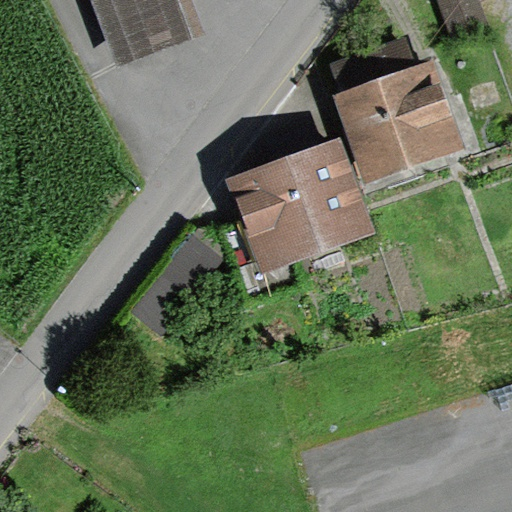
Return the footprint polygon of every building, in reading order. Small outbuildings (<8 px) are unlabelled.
[(95,0),(118,59),(208,25),(198,0),(95,0)] [(439,0),(457,43),(492,29),(480,0),(439,0)] [(469,140),(435,51),(420,56),(410,31),(332,61),(342,86),(336,88),(370,178),(469,140)] [(229,172),(245,213),(216,224),(246,299),(288,282),(280,263),(379,225),(342,129),(229,172)] [(163,337),(224,255),(186,226),(124,308),(163,337)] [(0,511),(13,511),(0,502),(0,511)]
